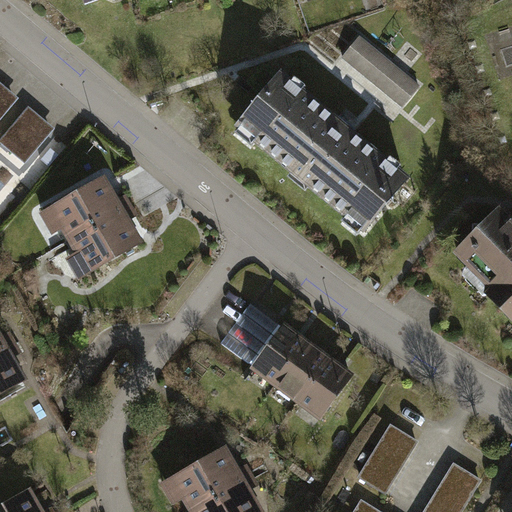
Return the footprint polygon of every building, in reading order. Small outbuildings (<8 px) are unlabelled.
[(84,0),(89,14),(131,0),(150,0),(151,1),(153,0),(84,0)] [(361,34),(336,64),(399,117),(425,87),(361,34)] [(252,145),(255,141),(362,232),(410,176),(305,86),(307,83),(296,74),(293,77),(281,68),(234,123),(239,127),(236,131),(252,145)] [(0,125),(21,101),(0,83),(0,125)] [(57,133),(32,110),(2,143),(28,166),(57,133)] [(0,201),(18,180),(0,165),(0,201)] [(34,222),(55,256),(125,212),(104,178),(34,222)] [(511,205),(456,257),(511,317),(511,205)] [(76,289),(146,245),(125,212),(55,256),(76,289)] [(221,349),(255,374),(290,327),(255,302),(221,349)] [(255,374),(281,392),(315,345),(290,327),(255,374)] [(0,328),(0,357),(12,351),(0,328)] [(281,392),(302,408),(336,360),(315,345),(281,392)] [(12,351),(0,357),(0,402),(32,385),(12,351)] [(326,425),(360,377),(336,360),(302,408),(326,425)] [(422,444),(393,426),(360,479),(389,497),(422,444)] [(231,449),(161,489),(174,511),(195,511),(250,480),(231,449)] [(463,511),(483,481),(453,463),(423,511),(375,511),(363,504),(357,511),(463,511)] [(268,511),(250,480),(195,511),(268,511)] [(48,511),(36,491),(0,511),(48,511)]
